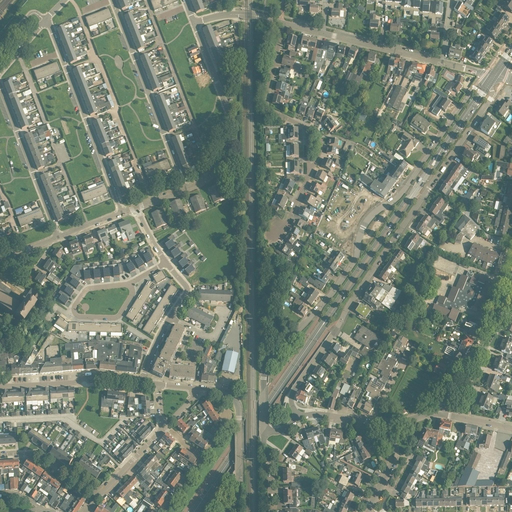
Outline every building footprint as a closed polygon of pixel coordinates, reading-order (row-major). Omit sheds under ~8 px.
[(131,4),(136,2),(135,0),(131,0),(126,2),(119,5),(122,10),(128,8),(132,6),(131,4)] [(158,10),(162,8),(158,0),(155,0),(150,2),(154,12),(155,11),(154,11),(158,10)] [(166,7),(170,5),(167,0),(158,0),(162,8),(166,7)] [(194,8),(201,5),(199,0),(197,0),(191,2),(194,8)] [(201,5),(194,8),(196,14),(204,11),(204,10),(206,9),(205,7),(211,5),(216,2),(215,0),(214,0),(208,3),(205,4),(205,3),(201,5)] [(315,7),(315,4),(311,4),(310,7),(309,7),(310,1),(302,0),(300,0),(300,5),(308,6),(307,12),(310,12),(310,13),(318,14),(319,7),(315,7)] [(392,2),(392,0),(385,0),(385,5),(385,6),(391,7),(391,10),(394,10),(395,3),(392,2)] [(404,11),(404,3),(401,3),(401,0),(395,0),(395,3),(394,10),(395,10),(395,7),(400,8),(400,11),(404,11)] [(410,8),(411,0),(404,0),(404,3),(404,11),(404,12),(410,12),(409,15),(413,16),(414,8),(410,8)] [(423,9),(420,8),(420,0),(414,0),(414,8),(413,16),(414,12),(419,13),(419,15),(422,15),(423,9)] [(511,14),(511,13),(511,3),(508,1),(505,5),(501,3),(500,4),(493,0),(487,0),(488,0),(499,8),(501,6),(503,8),(511,14)] [(429,13),(430,3),(424,3),(423,9),(422,15),(422,17),(428,17),(428,20),(432,20),(432,13),(429,13)] [(473,9),(467,5),(466,8),(458,3),(455,8),(468,17),(473,9)] [(342,11),(342,8),(342,4),(336,4),(336,11),(332,10),(331,17),(340,18),(340,11),(342,11)] [(441,19),(442,13),(443,13),(443,8),(442,8),(443,5),(442,5),(437,4),(437,5),(436,5),(435,14),(433,14),(433,13),(432,13),(432,20),(431,25),(436,26),(436,19),(441,19)] [(101,12),(105,22),(113,19),(109,9),(105,11),(101,13),(101,12)] [(105,22),(101,12),(97,14),(93,16),(93,15),(97,25),(105,22)] [(136,19),(139,18),(139,17),(138,15),(132,17),(131,15),(129,12),(124,14),(125,17),(124,17),(126,23),(136,19)] [(97,25),(93,15),(89,17),(86,19),(86,18),(85,18),(89,28),(97,25)] [(376,15),(370,15),(369,19),(371,19),(370,29),(378,29),(379,21),(375,20),(376,15)] [(509,19),(502,15),(500,18),(496,16),(494,18),(498,20),(505,25),(507,23),(508,23),(509,22),(508,20),(509,19)] [(138,22),(141,21),(139,18),(136,19),(126,23),(129,28),(135,26),(139,24),(138,22)] [(466,23),(468,24),(471,26),(476,20),(473,18),(470,22),(468,20),(466,23)] [(492,20),(490,22),(502,30),(503,28),(505,28),(506,27),(505,25),(498,20),(496,23),(492,20)] [(502,30),(490,22),(489,24),(494,27),(492,30),(498,35),(499,34),(500,35),(501,33),(500,32),(502,30)] [(403,34),(403,30),(399,29),(399,24),(396,23),(395,23),(395,26),(391,26),(390,30),(387,30),(387,32),(403,34)] [(131,34),(137,32),(136,28),(135,26),(129,28),(131,34)] [(202,30),(205,36),(212,33),(210,27),(202,30)] [(436,28),(430,27),(430,31),(431,31),(430,41),(439,42),(440,32),(436,32),(436,28)] [(498,35),(492,30),(488,27),(486,29),(487,30),(485,33),(488,35),(495,40),(495,39),(497,40),(498,38),(497,37),(498,35)] [(59,36),(66,33),(72,31),(71,28),(68,29),(64,30),(63,28),(57,30),(59,36)] [(223,28),(219,30),(216,31),(212,33),(205,36),(207,42),(215,38),(219,37),(217,34),(220,33),(224,31),(223,28)] [(72,31),(66,33),(59,36),(61,42),(68,39),(72,37),(71,35),(77,32),(76,29),(76,30),(72,31)] [(137,32),(131,34),(133,40),(139,37),(144,36),(146,35),(145,32),(144,29),(141,30),(137,32)] [(290,51),(291,47),(294,48),(297,38),(289,36),(286,50),(290,51)] [(478,41),(482,44),(489,49),(490,46),(492,47),(493,45),(492,44),(492,43),(486,39),(486,38),(482,36),(479,40),(479,39),(478,41)] [(135,46),(142,43),(139,37),(133,40),(135,46)] [(217,44),(215,38),(207,42),(209,47),(217,44)] [(301,51),(302,49),(307,50),(310,39),(304,38),(302,44),(299,43),(297,50),(301,51)] [(70,45),(77,42),(75,39),(69,41),(68,39),(61,42),(63,47),(70,45)] [(307,50),(313,51),(311,61),(315,62),(318,50),(315,49),(317,41),(310,39),(307,50)] [(78,45),(77,44),(77,42),(70,45),(63,47),(66,53),(72,50),(77,49),(75,46),(78,45)] [(211,53),(225,47),(223,42),(221,43),(217,44),(209,47),(211,53)] [(138,51),(144,49),(142,43),(135,46),(137,51),(138,51)] [(326,62),(327,56),(330,44),(323,43),(321,50),(318,49),(318,50),(315,62),(313,68),(320,70),(322,65),(323,61),(326,62)] [(331,45),(330,44),(327,56),(334,58),(335,54),(337,46),(333,45),(333,44),(331,44),(331,45)] [(454,50),(450,49),(449,57),(449,58),(451,59),(452,57),(454,58),(457,45),(456,44),(454,50)] [(489,49),(482,44),(480,47),(475,44),(474,46),(485,54),(487,51),(488,52),(489,50),(488,49),(489,49)] [(485,54),(474,46),(473,48),(475,49),(473,52),(482,58),(484,58),(485,57),(484,56),(485,54)] [(227,53),(225,47),(211,53),(213,59),(221,55),(227,53)] [(342,56),(344,57),(348,57),(352,50),(346,48),(339,47),(337,55),(336,59),(341,60),(342,56)] [(354,60),(357,53),(358,52),(352,49),(352,50),(348,57),(342,69),(346,71),(351,59),(354,60)] [(80,50),(73,53),(72,50),(66,53),(68,59),(74,56),(81,53),(80,50)] [(223,59),(229,57),(231,62),(239,59),(236,50),(232,51),(227,53),(221,55),(213,59),(216,64),(223,61),(223,59)] [(474,56),(472,59),(472,60),(472,61),(473,62),(474,61),(478,64),(479,63),(480,63),(481,62),(480,61),(482,58),(473,52),(471,51),(470,53),(474,56)] [(81,53),(74,56),(68,59),(70,64),(76,62),(75,59),(80,58),(80,57),(87,55),(86,52),(85,52),(83,53),(81,53)] [(368,62),(362,74),(364,75),(366,76),(372,63),(377,65),(379,58),(376,57),(376,56),(370,54),(368,62)] [(142,63),(148,61),(146,55),(140,58),(142,63)] [(295,63),(295,60),(284,58),(282,65),(291,67),(290,70),(300,72),(302,65),(295,63)] [(390,74),(390,72),(393,72),(396,60),(393,59),(393,60),(390,59),(387,74),(390,74)] [(397,77),(397,76),(398,69),(399,69),(401,62),(398,61),(398,60),(396,60),(393,72),(393,73),(395,74),(393,81),(395,81),(397,77)] [(144,69),(151,67),(148,61),(142,63),(144,69)] [(398,69),(397,76),(397,77),(399,78),(401,72),(402,72),(405,63),(401,62),(399,69),(398,69)] [(49,66),(53,75),(61,72),(57,63),(53,64),(53,65),(50,66),(49,66)] [(415,75),(417,71),(418,66),(414,65),(411,64),(409,71),(407,70),(404,77),(408,78),(409,76),(410,77),(412,74),(413,74),(415,75)] [(159,70),(161,69),(164,68),(163,65),(156,68),(155,65),(151,67),(144,69),(147,75),(153,72),(157,71),(159,70)] [(41,69),(45,78),(53,75),(49,66),(45,67),(45,68),(42,69),(41,69)] [(415,75),(416,75),(419,76),(417,80),(417,81),(416,83),(417,83),(413,92),(415,92),(413,96),(416,98),(421,85),(422,86),(425,79),(426,78),(424,77),(422,76),(423,74),(423,75),(425,67),(422,67),(418,66),(417,71),(415,75)] [(426,87),(428,82),(431,83),(432,84),(434,84),(435,84),(436,81),(438,75),(434,74),(435,73),(433,73),(434,70),(433,69),(434,69),(429,68),(427,75),(426,78),(425,79),(422,86),(426,87)] [(45,78),(41,69),(37,70),(37,71),(34,72),(33,72),(37,82),(45,78)] [(75,77),(81,74),(85,72),(88,71),(87,69),(80,71),(79,69),(73,71),(75,77)] [(291,75),(290,75),(291,70),(285,69),(284,71),(281,71),(279,77),(286,79),(290,80),(291,75)] [(149,81),(155,78),(153,72),(147,75),(149,81)] [(340,90),(342,90),(341,93),(344,94),(345,92),(348,86),(353,75),(348,73),(340,90)] [(83,80),(82,77),(81,74),(75,77),(77,82),(83,80)] [(155,78),(149,81),(151,86),(157,84),(162,82),(167,80),(172,78),(171,75),(160,79),(160,78),(156,80),(155,78)] [(360,78),(353,75),(348,86),(357,90),(362,79),(360,78)] [(459,77),(458,82),(456,81),(453,84),(450,82),(448,85),(444,90),(450,94),(453,89),(453,90),(458,93),(458,94),(462,87),(464,78),(459,77)] [(79,88),(85,85),(92,83),(91,80),(88,81),(84,82),(83,80),(77,82),(79,88)] [(6,90),(13,88),(19,85),(18,82),(12,85),(11,82),(4,85),(6,90)] [(164,88),(163,85),(162,82),(157,84),(151,86),(153,92),(159,89),(164,88)] [(92,83),(85,85),(79,88),(81,94),(88,91),(87,89),(91,87),(93,86),(92,83)] [(293,95),(290,95),(292,87),(278,84),(276,91),(282,93),(281,96),(292,98),(293,95)] [(19,85),(13,88),(6,90),(9,96),(15,93),(19,92),(19,91),(20,91),(19,89),(20,88),(19,85)] [(386,104),(388,105),(388,107),(398,111),(407,90),(397,86),(391,100),(389,99),(386,104)] [(89,94),(88,91),(81,94),(83,99),(90,97),(94,95),(93,92),(89,94)] [(9,96),(11,101),(17,99),(21,97),(20,95),(16,96),(15,93),(9,96)] [(451,104),(446,101),(448,98),(442,94),(441,97),(445,100),(439,108),(445,112),(451,104)] [(92,102),(96,101),(95,98),(94,95),(90,97),(83,99),(86,105),(92,102)] [(171,99),(170,96),(167,97),(166,95),(162,96),(156,99),(158,104),(164,102),(168,100),(171,99)] [(11,101),(13,107),(19,105),(19,102),(23,101),(23,100),(25,99),(24,96),(21,97),(17,99),(11,101)] [(288,101),(289,99),(292,99),(292,98),(281,96),(281,98),(274,97),(273,104),(280,106),(281,103),(283,103),(284,100),(288,101)] [(86,105),(88,111),(94,108),(101,106),(100,102),(99,99),(96,101),(92,102),(86,105)] [(302,99),(301,101),(298,108),(300,109),(298,114),(304,116),(305,115),(307,108),(309,104),(303,101),(304,100),(302,99)] [(503,117),(511,105),(505,100),(503,103),(501,102),(494,111),(503,117)] [(160,110),(167,107),(164,102),(158,104),(160,110)] [(25,109),(28,108),(31,107),(30,103),(25,105),(24,103),(19,105),(13,107),(15,113),(22,110),(25,109)] [(94,108),(88,111),(90,116),(96,114),(98,113),(98,110),(102,109),(101,106),(94,108)] [(169,113),(173,111),(171,106),(167,107),(160,110),(162,116),(169,113)] [(185,107),(173,111),(169,113),(162,116),(164,121),(171,119),(175,117),(176,117),(175,114),(178,113),(186,110),(185,107)] [(307,108),(305,115),(307,116),(307,117),(310,119),(310,120),(311,120),(311,121),(312,121),(313,118),(316,111),(307,108)] [(317,108),(316,111),(313,118),(319,121),(318,122),(320,122),(320,123),(321,120),(324,113),(319,111),(320,109),(317,108)] [(15,113),(17,118),(24,116),(22,110),(15,113)] [(361,113),(359,120),(364,122),(367,115),(361,113)] [(20,124),(26,122),(32,119),(31,116),(25,118),(24,116),(17,118),(20,124)] [(430,126),(423,121),(424,120),(417,116),(411,125),(425,134),(427,130),(429,130),(429,129),(428,129),(430,126),(430,125),(430,126)] [(180,122),(183,121),(181,117),(176,120),(175,117),(171,119),(164,121),(167,127),(177,123),(180,122)] [(338,119),(332,117),(326,122),(323,124),(327,128),(334,123),(338,119)] [(491,137),(496,131),(498,128),(501,124),(490,117),(488,120),(495,125),(491,130),(488,135),(491,137)] [(32,119),(26,122),(20,124),(22,130),(28,127),(27,125),(32,123),(31,123),(34,122),(32,119)] [(95,129),(101,126),(112,122),(108,123),(107,121),(100,123),(99,120),(93,123),(95,129)] [(485,124),(484,125),(491,130),(495,125),(488,120),(488,121),(486,124),(485,124)] [(174,127),(181,125),(184,124),(183,121),(180,122),(177,123),(167,127),(169,133),(175,130),(174,127)] [(112,122),(101,126),(95,129),(97,134),(103,132),(102,129),(109,127),(110,129),(118,126),(117,124),(114,125),(112,122)] [(334,123),(327,128),(330,133),(334,129),(336,132),(342,127),(340,125),(337,127),(334,123)] [(49,133),(46,125),(37,129),(39,134),(32,137),(31,134),(24,136),(27,142),(49,133)] [(491,130),(484,125),(483,127),(481,131),(488,136),(488,135),(491,130)] [(283,127),(283,135),(298,135),(298,129),(293,129),(293,126),(286,126),(286,127),(283,127)] [(99,140),(106,137),(104,134),(103,132),(97,134),(99,140)] [(51,137),(49,133),(27,142),(29,148),(35,145),(40,144),(39,141),(51,137)] [(402,156),(403,155),(407,158),(414,148),(415,148),(418,143),(405,134),(402,139),(405,142),(398,152),(400,153),(399,154),(402,156)] [(298,135),(283,135),(281,135),(282,144),(284,144),(293,143),(293,140),(298,140),(298,135)] [(101,146),(108,143),(106,137),(99,140),(101,146)] [(174,145),(180,143),(178,137),(171,139),(174,145)] [(473,142),(475,143),(473,145),(475,143),(479,146),(475,151),(477,152),(485,157),(487,154),(484,151),(485,150),(488,146),(478,139),(479,137),(478,139),(476,137),(473,142)] [(187,149),(186,144),(188,143),(187,140),(184,141),(180,143),(174,145),(176,151),(182,148),(183,150),(187,149)] [(338,147),(339,141),(330,140),(330,144),(328,143),(328,145),(329,146),(329,149),(336,149),(337,147),(338,147)] [(117,146),(116,146),(115,143),(113,144),(109,145),(108,143),(101,146),(104,151),(110,149),(114,147),(117,146)] [(298,146),(293,146),(293,143),(284,144),(284,146),(286,147),(286,152),(290,152),(299,152),(298,146)] [(44,148),(43,145),(36,148),(35,145),(29,148),(31,153),(37,151),(44,148)] [(39,156),(43,155),(43,152),(45,151),(44,148),(37,151),(31,153),(33,159),(40,157),(39,156)] [(178,156),(184,154),(189,152),(191,151),(190,148),(187,149),(183,150),(182,148),(176,151),(178,156)] [(106,157),(112,155),(110,149),(104,151),(106,157)] [(463,156),(471,162),(474,159),(477,161),(479,158),(481,159),(480,161),(483,162),(486,158),(485,157),(477,152),(475,154),(475,153),(474,154),(467,150),(465,153),(464,153),(463,155),(463,156)] [(159,160),(167,157),(164,151),(157,153),(159,160)] [(299,152),(290,152),(286,152),(286,158),(286,161),(294,160),(294,157),(299,157),(299,152)] [(400,162),(390,155),(389,157),(386,155),(384,153),(381,157),(384,159),(396,167),(404,172),(405,170),(406,170),(407,168),(408,167),(400,162)] [(180,162),(187,159),(184,154),(178,156),(180,162)] [(39,156),(40,157),(33,159),(35,165),(42,162),(53,158),(52,155),(45,157),(44,155),(43,155),(39,156)] [(110,169),(117,167),(121,165),(123,164),(125,164),(124,161),(122,161),(120,162),(119,160),(118,157),(117,157),(117,156),(113,157),(115,161),(108,164),(110,169)] [(43,166),(47,165),(48,165),(47,164),(54,161),(53,158),(42,162),(35,165),(38,171),(44,168),(43,166)] [(188,162),(187,159),(180,162),(182,168),(189,165),(195,163),(194,160),(192,160),(188,162)] [(332,159),(331,163),(324,160),(321,167),(330,171),(333,164),(339,167),(341,162),(339,162),(332,159)] [(160,163),(164,173),(164,172),(167,171),(172,170),(168,160),(160,163)] [(294,160),(286,161),(286,164),(290,164),(290,169),(299,169),(299,163),(294,163),(294,160)] [(200,161),(195,163),(189,165),(182,168),(185,174),(186,177),(193,174),(190,168),(194,167),(194,166),(196,165),(197,167),(200,167),(200,166),(200,161)] [(511,164),(496,162),(496,166),(505,168),(504,174),(511,175),(511,164)] [(152,166),(156,176),(156,175),(159,174),(164,173),(160,163),(152,166)] [(403,174),(404,172),(396,167),(394,170),(388,166),(384,163),(382,165),(386,168),(400,178),(401,176),(402,176),(403,174)] [(472,170),(466,165),(464,168),(458,164),(453,171),(462,177),(467,170),(468,172),(470,173),(472,170)] [(156,176),(152,166),(144,169),(148,179),(148,178),(151,177),(156,176)] [(110,169),(113,175),(119,173),(117,167),(110,169)] [(399,179),(400,178),(386,168),(385,171),(391,175),(389,178),(396,183),(397,182),(398,182),(399,180),(399,179)] [(294,179),(294,175),(299,174),(299,169),(290,169),(287,169),(287,178),(294,179)] [(384,199),(390,191),(381,184),(380,185),(375,182),(370,179),(365,175),(366,174),(365,174),(364,172),(362,171),(358,181),(361,183),(384,199)] [(449,178),(454,182),(457,184),(462,178),(462,177),(453,171),(449,178)] [(40,177),(42,183),(49,180),(55,178),(60,176),(59,172),(54,174),(54,175),(52,176),(52,175),(47,177),(46,175),(40,177)] [(316,179),(324,183),(327,176),(331,178),(332,175),(325,172),(324,175),(319,172),(316,179)] [(121,178),(128,176),(127,173),(124,174),(120,175),(119,173),(113,175),(115,181),(121,178)] [(128,176),(121,178),(115,181),(117,186),(123,184),(122,181),(126,180),(129,179),(128,176)] [(294,179),(287,178),(285,177),(281,185),(285,186),(293,190),(296,183),(293,182),(294,179)] [(49,180),(42,183),(45,188),(51,186),(50,184),(54,182),(57,181),(55,178),(49,180)] [(384,179),(381,184),(390,191),(391,190),(392,190),(393,189),(393,188),(396,183),(389,178),(386,181),(384,179)] [(457,184),(454,182),(449,178),(444,185),(454,192),(458,185),(457,184)] [(127,182),(123,184),(117,186),(119,192),(126,190),(132,187),(131,184),(128,185),(127,182)] [(104,184),(96,187),(100,197),(103,195),(103,196),(108,194),(104,184)] [(310,191),(318,195),(320,191),(324,193),(327,188),(320,184),(319,187),(313,184),(310,191)] [(61,185),(58,186),(56,187),(52,188),(51,186),(45,188),(47,194),(53,192),(63,188),(61,185)] [(211,196),(221,192),(218,185),(208,189),(209,192),(210,192),(212,196),(211,196)] [(453,192),(454,192),(444,185),(439,192),(445,196),(448,198),(452,191),(453,192)] [(293,190),(285,186),(283,191),(279,190),(278,192),(284,195),(286,192),(290,195),(293,190)] [(47,194),(49,200),(55,197),(54,195),(59,193),(58,193),(66,190),(65,187),(63,188),(53,192),(47,194)] [(96,187),(89,191),(92,200),(97,198),(100,197),(96,187)] [(121,198),(128,195),(130,195),(129,192),(133,190),(132,187),(126,190),(119,192),(121,198)] [(89,191),(81,194),(84,203),(89,201),(92,200),(89,191)] [(221,192),(211,196),(212,196),(213,200),(212,200),(214,203),(224,200),(221,192)] [(284,195),(278,192),(277,195),(274,200),(278,201),(286,205),(288,200),(283,198),(284,195)] [(468,202),(473,195),(468,192),(466,196),(465,195),(463,198),(468,202)] [(193,206),(203,202),(200,195),(190,199),(191,202),(192,202),(193,206)] [(511,196),(504,195),(502,203),(511,205),(511,196)] [(56,199),(55,197),(49,200),(51,205),(57,203),(65,200),(69,199),(68,196),(63,197),(60,198),(56,199)] [(317,209),(320,203),(321,200),(314,196),(313,199),(307,196),(304,203),(313,207),(317,209)] [(439,199),(434,206),(443,212),(448,205),(439,199)] [(58,206),(63,204),(66,203),(65,200),(57,203),(51,205),(53,211),(60,209),(59,208),(58,206)] [(172,211),(182,207),(179,200),(169,204),(171,207),(172,207),(173,211),(172,211)] [(277,211),(278,208),(283,210),(286,205),(278,201),(276,207),(272,205),(271,208),(277,211)] [(203,202),(193,206),(194,206),(195,210),(194,210),(195,214),(205,210),(203,202)] [(71,204),(68,205),(66,206),(67,207),(64,209),(63,209),(62,207),(59,208),(60,209),(53,211),(56,217),(62,214),(74,209),(75,209),(72,203),(71,204)] [(498,211),(501,211),(511,214),(511,209),(511,205),(502,203),(500,203),(498,211)] [(443,220),(442,214),(443,212),(434,206),(429,213),(434,215),(432,218),(440,223),(442,224),(444,221),(443,220)] [(173,211),(175,215),(174,215),(175,218),(185,214),(182,207),(172,211),(173,211)] [(33,212),(36,222),(37,222),(36,221),(39,220),(39,221),(44,219),(41,209),(33,212)] [(76,212),(75,211),(74,209),(62,214),(56,217),(58,222),(64,220),(63,217),(76,212)] [(309,220),(310,216),(312,217),(314,211),(309,209),(307,212),(302,209),(299,215),(306,219),(309,220)] [(164,217),(161,210),(151,214),(152,217),(153,217),(155,221),(154,221),(164,217)] [(511,214),(501,211),(500,213),(504,214),(502,220),(509,222),(511,214)] [(36,222),(33,212),(25,215),(29,225),(33,223),(33,222),(36,221),(36,222)] [(29,225),(25,215),(17,218),(21,228),(26,226),(25,225),(28,224),(28,225),(29,225)] [(421,223),(430,229),(431,227),(428,225),(429,224),(432,225),(434,223),(438,226),(440,223),(432,218),(431,220),(426,216),(421,223)] [(480,230),(464,216),(455,226),(461,232),(457,236),(455,242),(461,244),(463,237),(465,236),(470,240),(480,230)] [(167,225),(164,217),(154,221),(155,221),(156,225),(155,225),(157,228),(167,225)] [(509,222),(502,220),(496,219),(494,226),(495,227),(497,227),(507,230),(509,222)] [(305,225),(307,226),(309,224),(301,220),(300,223),(295,221),(293,226),(294,227),(301,230),(301,229),(302,227),(304,228),(305,225)] [(118,226),(119,229),(118,229),(119,231),(120,231),(119,232),(121,236),(123,241),(128,239),(129,241),(135,239),(128,222),(118,226)] [(430,229),(421,223),(416,230),(422,234),(425,236),(428,231),(431,233),(432,231),(430,229)] [(119,229),(118,226),(118,224),(117,225),(118,226),(116,227),(116,226),(115,225),(111,227),(112,228),(108,230),(108,231),(107,231),(108,234),(109,233),(110,236),(111,236),(114,234),(115,234),(117,238),(121,236),(119,232),(120,231),(119,231),(118,229),(119,229)] [(287,233),(294,236),(293,238),(296,239),(297,237),(298,235),(302,236),(305,231),(301,229),(301,230),(294,227),(293,229),(292,228),(290,232),(289,231),(288,233),(287,233)] [(507,230),(497,227),(496,229),(496,230),(500,231),(499,236),(505,238),(507,230)] [(108,234),(107,231),(105,232),(105,231),(97,234),(100,241),(103,240),(104,243),(109,241),(107,238),(108,238),(106,235),(108,234)] [(409,241),(418,248),(423,241),(414,235),(409,241)] [(90,236),(90,237),(83,239),(85,246),(86,247),(82,249),(85,254),(88,253),(87,251),(90,250),(89,250),(95,248),(90,236)] [(175,246),(171,242),(175,239),(172,236),(164,241),(167,244),(165,246),(168,251),(170,249),(175,246)] [(293,239),(290,237),(288,236),(285,241),(289,244),(287,246),(292,250),(298,253),(301,250),(295,246),(298,243),(295,241),(293,239)] [(410,252),(412,249),(416,252),(418,248),(409,241),(404,248),(410,252)] [(69,245),(72,252),(79,249),(76,242),(69,245)] [(180,254),(177,250),(180,247),(178,244),(175,246),(170,249),(172,253),(170,254),(174,259),(180,254)] [(476,258),(480,260),(485,250),(482,249),(483,248),(478,245),(477,246),(475,244),(468,254),(472,256),(469,262),(473,264),(476,258)] [(292,250),(287,246),(286,245),(284,247),(282,245),(278,250),(279,250),(277,253),(275,252),(283,258),(286,262),(287,261),(288,260),(288,259),(287,257),(292,250)] [(341,263),(344,258),(346,254),(341,251),(332,247),(331,249),(333,251),(330,255),(341,263)] [(52,256),(55,258),(59,260),(63,254),(57,249),(52,256)] [(154,257),(150,249),(146,251),(148,255),(143,257),(143,258),(145,262),(147,264),(152,262),(151,259),(154,257)] [(482,268),(486,270),(488,264),(492,265),(496,254),(493,253),(493,252),(488,250),(487,251),(485,250),(480,260),(484,262),(482,268)] [(398,251),(393,258),(402,264),(402,263),(406,266),(408,263),(404,260),(403,262),(400,260),(404,255),(398,251)] [(325,259),(337,268),(341,263),(330,255),(327,253),(324,252),(322,254),(326,257),(325,259)] [(188,264),(184,259),(187,257),(185,253),(177,260),(180,263),(178,264),(182,269),(184,267),(188,264)] [(496,254),(492,265),(496,266),(494,272),(498,273),(500,269),(504,270),(505,268),(504,268),(507,258),(504,257),(505,255),(499,253),(498,255),(496,254)] [(145,262),(143,258),(143,257),(141,254),(137,256),(139,260),(135,262),(134,262),(137,267),(138,269),(143,266),(142,264),(145,262)] [(400,266),(402,264),(393,258),(388,265),(394,269),(397,264),(400,266)] [(137,267),(134,262),(135,262),(133,259),(132,259),(129,261),(131,264),(126,267),(130,274),(135,271),(134,269),(137,267)] [(324,272),(328,275),(331,271),(334,273),(335,273),(336,273),(336,272),(336,271),(336,270),(337,268),(325,259),(323,262),(328,265),(324,272)] [(43,269),(49,273),(54,266),(48,261),(48,262),(43,269)] [(194,271),(191,267),(194,264),(191,261),(188,264),(184,267),(186,270),(185,272),(188,276),(194,271)] [(123,274),(122,265),(118,265),(118,269),(113,270),(112,270),(113,275),(113,278),(119,277),(119,275),(123,274)] [(391,274),(394,269),(388,265),(384,271),(392,277),(394,276),(391,274)] [(84,273),(83,269),(83,266),(74,267),(69,273),(72,275),(72,274),(79,279),(80,278),(84,278),(83,273),(84,273)] [(113,275),(112,270),(113,270),(112,266),(108,266),(108,270),(103,271),(103,276),(103,279),(109,278),(109,276),(113,275)] [(103,276),(103,271),(103,267),(102,267),(98,267),(99,271),(93,272),(93,277),(94,280),(100,279),(99,277),(103,276)] [(93,277),(93,272),(93,268),(88,268),(89,273),(84,273),(83,273),(84,278),(84,281),(90,280),(90,278),(93,277)] [(166,279),(162,271),(157,274),(157,276),(153,278),(154,281),(152,283),(156,285),(157,285),(166,279)] [(391,279),(392,277),(384,271),(379,278),(385,282),(388,277),(391,279)] [(326,278),(328,275),(324,272),(320,277),(314,274),(313,277),(316,279),(325,285),(327,283),(328,283),(329,283),(329,282),(330,282),(330,281),(329,280),(326,278)] [(431,313),(435,314),(455,322),(458,314),(461,308),(463,307),(471,311),(473,308),(480,311),(486,298),(488,299),(491,292),(494,285),(486,282),(487,279),(480,276),(479,280),(472,278),(474,274),(468,272),(467,275),(468,276),(467,278),(461,275),(459,282),(458,282),(456,289),(452,287),(450,294),(449,294),(450,294),(447,300),(440,296),(436,305),(435,305),(431,313)] [(59,284),(61,281),(50,273),(48,276),(59,284)] [(39,274),(40,274),(35,281),(34,281),(41,285),(46,278),(39,274)] [(77,283),(80,280),(79,279),(72,274),(72,275),(70,278),(73,280),(70,285),(74,288),(76,290),(80,285),(77,283)] [(59,284),(48,276),(46,279),(57,286),(59,284)] [(325,285),(316,279),(315,282),(310,279),(308,282),(322,291),(325,285)] [(309,285),(306,284),(301,280),(299,282),(307,288),(309,285)] [(0,307),(1,308),(1,309),(2,310),(2,309),(5,311),(5,312),(6,312),(12,316),(10,318),(11,318),(10,320),(15,324),(11,329),(17,333),(24,322),(25,321),(26,320),(26,319),(27,318),(27,317),(28,316),(31,318),(37,309),(35,307),(35,306),(41,298),(31,291),(25,300),(24,298),(22,301),(0,285),(0,283),(1,283),(0,283),(0,282),(0,307)] [(72,291),(74,288),(70,285),(67,283),(66,282),(64,286),(67,288),(64,293),(68,296),(70,298),(74,293),(72,291)] [(150,295),(156,286),(156,285),(152,283),(150,282),(147,286),(146,285),(143,290),(150,295)] [(175,295),(178,290),(171,285),(165,295),(171,299),(174,294),(175,295)] [(396,290),(390,287),(385,285),(381,290),(374,285),(367,294),(381,304),(389,310),(395,314),(396,311),(391,308),(401,292),(396,290)] [(66,299),(68,296),(64,293),(61,291),(61,290),(58,294),(62,296),(58,301),(65,306),(68,301),(66,299)] [(145,304),(150,295),(143,290),(140,295),(141,296),(138,300),(145,304)] [(311,290),(311,291),(308,296),(315,301),(319,295),(311,290)] [(363,301),(376,310),(381,304),(367,294),(367,295),(366,294),(364,297),(365,297),(363,300),(362,301),(363,301)] [(169,303),(171,299),(165,295),(159,304),(165,308),(167,309),(170,304),(169,303)] [(305,299),(304,301),(311,306),(315,301),(308,296),(305,299)] [(139,313),(145,304),(138,300),(137,299),(134,304),(135,305),(133,309),(139,313)] [(298,313),(304,317),(307,311),(303,309),(305,305),(298,301),(298,300),(296,299),(294,303),(301,308),(298,313)] [(163,312),(165,308),(159,304),(154,313),(161,318),(164,313),(163,312)] [(369,321),(366,319),(371,312),(361,305),(360,307),(359,306),(358,307),(359,308),(356,312),(360,315),(358,318),(357,317),(367,324),(369,321)] [(192,319),(196,310),(194,309),(191,307),(191,306),(186,317),(186,316),(192,319)] [(133,322),(139,313),(133,309),(130,313),(129,312),(125,318),(133,322)] [(196,310),(192,319),(197,322),(202,312),(201,313),(200,312),(200,311),(196,309),(196,310)] [(202,312),(197,322),(203,325),(208,315),(207,315),(207,316),(205,315),(206,314),(202,312)] [(158,322),(161,318),(154,313),(148,322),(154,326),(157,322),(158,322)] [(211,317),(208,315),(203,325),(208,327),(208,328),(214,317),(213,317),(213,318),(211,318),(211,317)] [(68,325),(64,322),(65,321),(60,317),(55,325),(64,331),(65,330),(68,325)] [(153,331),(156,326),(154,326),(148,322),(142,331),(148,335),(151,331),(153,331)] [(476,325),(469,322),(468,325),(466,324),(465,327),(470,329),(469,332),(470,332),(469,335),(477,338),(479,334),(480,334),(481,332),(480,331),(481,330),(479,330),(479,329),(475,328),(476,325)] [(79,333),(79,325),(79,324),(73,323),(73,325),(68,325),(65,330),(68,331),(68,332),(79,333)] [(89,333),(89,324),(84,324),(84,325),(79,325),(79,333),(89,333)] [(100,333),(100,326),(95,326),(95,324),(89,324),(89,333),(100,333)] [(111,334),(111,326),(106,326),(106,324),(100,324),(100,326),(100,333),(111,334)] [(386,334),(391,330),(386,324),(381,328),(386,334)] [(122,334),(122,325),(116,325),(116,326),(111,326),(111,334),(122,334)] [(178,379),(185,380),(185,381),(188,381),(190,381),(190,380),(194,381),(195,370),(170,367),(170,365),(169,365),(185,330),(175,325),(173,329),(172,329),(171,331),(170,333),(171,334),(168,340),(167,340),(166,342),(165,342),(166,342),(165,345),(166,345),(162,352),(162,351),(161,354),(160,353),(160,354),(159,356),(160,356),(158,361),(157,361),(153,370),(154,371),(153,372),(154,373),(156,374),(157,375),(159,376),(161,376),(162,376),(163,375),(164,376),(164,375),(169,377),(169,378),(173,379),(173,380),(175,380),(178,380),(178,379)] [(375,351),(371,348),(378,338),(362,328),(354,340),(365,346),(361,352),(360,351),(358,354),(364,358),(369,360),(370,358),(368,357),(366,356),(369,351),(373,353),(375,351)] [(454,335),(452,338),(459,341),(471,347),(475,342),(466,337),(464,340),(454,335)] [(397,350),(402,352),(404,348),(408,340),(403,337),(400,343),(397,341),(393,349),(397,351),(397,350)] [(503,341),(502,345),(511,348),(511,340),(506,339),(505,342),(503,341)] [(461,346),(469,350),(471,347),(459,341),(457,344),(461,346)] [(94,350),(98,350),(99,342),(88,343),(88,348),(93,347),(94,350)] [(108,371),(115,372),(119,344),(99,342),(98,350),(109,351),(110,351),(108,371)] [(19,367),(19,376),(25,375),(25,367),(34,351),(35,349),(32,347),(34,343),(33,343),(30,347),(24,358),(19,367)] [(83,343),(76,344),(69,345),(70,351),(70,355),(71,360),(72,372),(86,371),(84,355),(83,343)] [(457,351),(465,355),(469,350),(461,346),(460,349),(455,346),(456,345),(452,343),(452,344),(450,348),(457,351)] [(121,363),(123,345),(119,344),(115,372),(127,373),(129,351),(126,351),(125,362),(125,363),(121,363)] [(348,361),(350,358),(347,355),(346,355),(343,353),(342,354),(339,351),(341,349),(334,344),(333,345),(331,347),(330,350),(342,358),(348,361)] [(404,348),(402,352),(404,354),(402,358),(406,361),(406,360),(411,362),(419,346),(415,344),(413,348),(412,347),(409,352),(406,350),(407,349),(404,348)] [(136,366),(137,361),(140,361),(142,349),(129,345),(129,346),(129,351),(127,373),(136,374),(136,369),(138,368),(138,366),(136,366)] [(208,345),(204,355),(209,357),(213,347),(208,345)] [(227,346),(222,345),(217,356),(215,361),(220,362),(221,358),(222,356),(224,357),(225,353),(226,354),(226,352),(227,346)] [(501,352),(510,355),(511,349),(511,348),(502,345),(500,348),(502,349),(501,352)] [(8,365),(11,365),(11,376),(12,376),(19,376),(19,367),(24,358),(14,358),(13,348),(7,349),(7,352),(8,365)] [(99,370),(108,371),(110,351),(109,351),(98,350),(97,360),(100,361),(99,370)] [(463,359),(465,355),(457,351),(456,353),(454,355),(452,354),(445,350),(444,353),(450,356),(459,364),(463,359)] [(25,367),(25,375),(31,375),(31,366),(35,358),(38,354),(34,351),(25,367)] [(226,352),(226,354),(221,372),(233,375),(238,355),(226,352)] [(364,358),(358,354),(353,352),(351,356),(355,358),(356,358),(362,361),(364,358)] [(100,361),(97,360),(93,360),(92,354),(84,355),(86,371),(94,370),(98,369),(99,370),(100,361)] [(330,368),(335,361),(337,358),(331,354),(329,357),(326,355),(322,362),(328,366),(330,368)] [(441,362),(443,358),(435,354),(432,358),(441,362)] [(45,364),(39,374),(39,375),(46,374),(62,373),(61,362),(61,359),(50,360),(50,356),(46,357),(47,364),(45,364)] [(395,366),(397,362),(396,362),(397,359),(395,358),(392,356),(390,359),(389,358),(387,362),(382,359),(380,364),(392,370),(394,366),(395,366)] [(61,358),(61,359),(61,362),(62,373),(65,372),(66,372),(69,372),(72,372),(71,360),(65,361),(65,357),(61,358)] [(511,359),(510,358),(509,361),(499,357),(498,361),(496,360),(495,363),(506,368),(507,364),(511,366),(511,359)] [(31,366),(31,375),(38,375),(38,370),(39,369),(39,365),(44,364),(44,362),(42,362),(42,358),(35,358),(31,366)] [(207,383),(213,383),(214,375),(212,375),(217,362),(214,361),(211,369),(208,375),(207,383)] [(439,363),(434,373),(443,377),(447,368),(439,363)] [(495,363),(493,367),(495,368),(494,371),(504,375),(506,371),(505,371),(506,368),(495,363)] [(389,375),(392,370),(380,364),(379,366),(375,364),(373,367),(377,369),(382,372),(380,375),(383,377),(382,379),(386,381),(387,379),(388,379),(390,375),(389,375)] [(201,375),(201,382),(207,383),(208,375),(211,369),(206,367),(204,367),(204,368),(202,367),(201,375)] [(327,377),(325,375),(327,373),(318,367),(313,374),(320,378),(319,379),(324,382),(327,377)] [(328,374),(335,378),(336,377),(340,379),(340,378),(337,375),(330,371),(328,374)] [(488,382),(497,386),(498,382),(500,379),(492,376),(490,375),(488,382)] [(385,384),(386,381),(382,379),(380,378),(379,381),(378,380),(375,379),(373,382),(371,381),(369,384),(368,386),(380,392),(382,388),(384,389),(386,384),(385,384)] [(316,387),(308,382),(306,384),(306,385),(305,385),(304,387),(300,394),(306,396),(311,397),(313,394),(311,392),(313,389),(314,390),(316,387)] [(500,387),(497,386),(488,382),(486,386),(489,387),(487,390),(498,393),(500,387)] [(345,397),(350,387),(344,384),(340,394),(345,397)] [(369,400),(370,401),(375,404),(376,401),(377,401),(379,397),(378,397),(380,392),(368,386),(365,391),(368,392),(365,397),(369,399),(369,400)] [(337,387),(336,390),(332,397),(328,410),(333,411),(339,391),(340,389),(337,387)] [(346,407),(354,391),(355,389),(350,387),(345,397),(342,404),(346,407)] [(355,389),(354,391),(346,407),(351,409),(354,404),(352,403),(354,398),(357,399),(361,392),(357,390),(355,389)] [(112,404),(113,394),(107,393),(107,396),(104,396),(103,403),(107,403),(112,404)] [(313,407),(316,399),(311,397),(306,396),(300,394),(298,393),(296,399),(297,402),(307,405),(308,404),(310,405),(313,407)] [(499,397),(493,395),(492,397),(485,395),(484,398),(482,397),(481,401),(489,404),(492,405),(495,398),(504,402),(504,399),(499,397)] [(509,416),(511,416),(511,402),(507,401),(508,398),(505,397),(504,399),(504,402),(503,402),(504,403),(502,409),(506,409),(505,413),(509,414),(509,416)] [(375,404),(370,401),(369,400),(367,403),(366,402),(364,406),(359,403),(356,408),(369,415),(371,410),(372,411),(374,407),(374,406),(375,404)] [(488,409),(491,410),(493,405),(492,405),(489,404),(481,401),(479,404),(481,405),(480,408),(488,411),(488,409)] [(204,409),(205,411),(211,406),(208,402),(204,405),(202,402),(200,403),(200,404),(197,406),(200,411),(204,409)] [(211,406),(205,411),(208,415),(214,411),(211,406)] [(134,414),(135,417),(143,417),(144,418),(150,418),(149,410),(142,410),(133,411),(133,414),(134,414)] [(214,411),(208,415),(211,420),(217,416),(214,411)] [(217,416),(211,420),(216,428),(218,426),(216,424),(221,421),(217,416)] [(155,428),(146,420),(142,424),(151,433),(155,428)] [(175,425),(179,429),(184,424),(180,420),(175,425)] [(190,426),(193,428),(197,423),(195,421),(193,423),(191,421),(186,426),(184,424),(179,429),(183,433),(188,428),(190,426)] [(434,454),(435,454),(436,455),(438,450),(439,447),(440,447),(443,432),(446,433),(445,437),(449,438),(449,437),(452,423),(443,421),(441,423),(439,433),(436,446),(436,449),(434,454)] [(151,433),(142,424),(139,428),(147,437),(151,433)] [(467,435),(463,443),(466,444),(470,435),(472,427),(467,426),(465,435),(467,435)] [(213,427),(209,432),(213,435),(217,430),(213,427)] [(477,434),(478,428),(472,427),(470,435),(466,444),(464,449),(468,450),(470,445),(469,445),(471,440),(475,441),(475,440),(478,440),(480,435),(477,434)] [(147,437),(139,428),(135,432),(143,440),(147,437)] [(314,438),(317,437),(320,446),(326,444),(324,438),(321,439),(317,428),(311,430),(314,438)] [(31,442),(37,433),(32,429),(26,438),(26,439),(31,442)] [(189,441),(194,444),(200,434),(198,433),(193,429),(187,435),(191,438),(189,441)] [(198,447),(204,438),(202,436),(205,431),(203,430),(200,434),(194,444),(198,447)] [(315,442),(314,438),(311,430),(305,433),(308,440),(302,442),(304,447),(307,449),(308,450),(312,453),(313,452),(310,444),(315,442)] [(336,439),(337,431),(331,430),(330,438),(327,438),(326,444),(326,447),(328,448),(329,442),(335,442),(336,439)] [(422,449),(423,448),(434,454),(436,449),(431,447),(434,432),(425,430),(417,446),(422,449)] [(337,431),(336,439),(340,440),(339,444),(345,445),(346,436),(343,436),(343,432),(337,431)] [(143,440),(135,432),(131,436),(139,445),(143,440)] [(36,445),(42,436),(37,433),(31,442),(36,445)] [(198,447),(203,451),(207,444),(205,443),(208,438),(210,440),(213,437),(208,433),(204,438),(198,447)] [(164,445),(166,443),(171,438),(167,434),(160,441),(164,445)] [(40,448),(46,440),(42,436),(36,445),(38,447),(40,448)] [(354,440),(351,442),(354,447),(364,443),(361,437),(358,439),(357,436),(353,438),(354,440)] [(483,450),(483,446),(484,446),(484,448),(489,449),(491,438),(484,437),(483,442),(480,442),(479,445),(479,449),(483,450)] [(137,447),(129,438),(125,443),(133,451),(137,447)] [(166,443),(170,447),(175,442),(171,438),(166,443)] [(45,452),(52,443),(46,440),(40,448),(45,452)] [(464,449),(466,444),(463,443),(460,441),(458,441),(455,448),(454,450),(457,451),(457,449),(458,449),(463,451),(464,449)] [(133,451),(125,443),(121,447),(130,455),(133,451)] [(366,447),(364,443),(354,447),(353,448),(355,452),(356,452),(366,447)] [(293,450),(299,455),(303,450),(296,446),(293,450)] [(54,458),(59,450),(54,447),(49,454),(54,458)] [(130,455),(121,447),(117,450),(126,459),(130,455)] [(366,447),(356,452),(358,457),(369,453),(366,447)] [(181,463),(183,459),(187,453),(183,449),(179,454),(178,453),(176,451),(171,456),(173,458),(174,458),(181,463)] [(58,461),(63,453),(59,450),(54,458),(58,461)] [(126,459),(117,450),(113,455),(122,463),(126,459)] [(295,460),(299,455),(293,450),(289,456),(295,460)] [(491,487),(492,487),(494,481),(476,481),(480,474),(474,471),(481,455),(473,452),(467,468),(466,468),(461,480),(458,487),(474,487),(488,487),(491,487)] [(504,470),(509,458),(511,454),(511,453),(506,452),(500,468),(504,470)] [(63,464),(68,456),(63,453),(58,461),(63,464)] [(187,453),(183,459),(181,463),(185,466),(192,456),(187,453)] [(366,463),(364,461),(371,458),(369,453),(358,457),(357,458),(360,465),(366,463)] [(106,465),(110,459),(106,455),(104,458),(102,461),(101,462),(99,464),(101,466),(103,463),(106,465)] [(67,467),(73,460),(68,456),(63,464),(67,467)] [(157,461),(154,458),(152,456),(148,460),(156,468),(157,468),(161,471),(162,469),(159,466),(155,463),(157,461)] [(185,466),(182,471),(186,474),(189,470),(187,468),(190,464),(193,465),(197,459),(192,456),(185,466)] [(87,463),(88,460),(84,457),(78,466),(82,469),(87,463)] [(414,467),(420,470),(424,472),(425,469),(422,467),(424,464),(428,466),(429,463),(418,457),(421,459),(419,463),(416,461),(417,462),(414,467)] [(93,464),(88,460),(87,463),(82,469),(87,472),(93,464)] [(156,468),(148,460),(144,464),(153,472),(156,468)] [(21,461),(21,465),(23,467),(21,470),(23,472),(22,474),(24,475),(26,472),(31,464),(27,461),(21,461)] [(26,472),(30,475),(35,466),(31,464),(26,472)] [(92,476),(96,469),(97,468),(93,464),(87,472),(92,476)] [(150,473),(157,479),(159,477),(144,464),(140,469),(148,475),(150,473)] [(346,474),(351,477),(361,482),(363,477),(351,471),(353,468),(347,465),(346,468),(348,469),(347,471),(346,474)] [(30,475),(26,480),(30,483),(31,481),(39,469),(35,466),(30,475)] [(420,470),(414,467),(412,472),(418,475),(420,470)] [(37,481),(43,472),(39,469),(31,481),(32,482),(34,479),(37,481)] [(96,469),(92,476),(96,479),(101,473),(96,469)] [(143,483),(148,488),(150,485),(146,481),(150,477),(148,476),(148,475),(140,469),(137,473),(144,480),(145,480),(143,483)] [(168,476),(169,477),(177,483),(182,476),(180,475),(180,476),(173,471),(168,476)] [(418,475),(412,472),(409,477),(415,480),(420,482),(422,484),(426,486),(427,484),(420,481),(421,480),(416,477),(418,475)] [(49,476),(45,473),(38,483),(42,486),(43,484),(49,476)] [(40,489),(44,492),(49,484),(53,479),(49,476),(43,484),(42,486),(41,487),(40,489)] [(177,483),(169,477),(168,476),(164,482),(171,487),(170,488),(172,490),(177,483)] [(346,487),(348,482),(358,487),(361,482),(351,477),(350,480),(342,476),(339,483),(344,486),(346,487)] [(409,477),(406,482),(412,485),(415,480),(409,477)] [(134,487),(138,483),(132,478),(128,482),(134,487)] [(44,492),(48,495),(51,490),(57,481),(53,479),(49,484),(44,492)] [(156,482),(159,484),(164,488),(165,489),(167,486),(158,479),(157,479),(156,482)] [(57,490),(61,484),(57,481),(51,490),(48,495),(52,498),(54,495),(55,494),(57,490)] [(134,487),(128,482),(124,486),(130,491),(134,487)] [(410,490),(412,485),(406,482),(404,487),(410,490)] [(28,494),(32,488),(28,485),(27,486),(24,492),(28,494)] [(60,495),(65,487),(62,486),(57,493),(60,495)] [(120,490),(126,495),(129,498),(133,494),(130,491),(124,486),(120,490)] [(284,498),(292,498),(297,498),(297,490),(299,490),(299,487),(291,487),(290,487),(290,492),(284,492),(284,498)] [(410,490),(404,487),(401,492),(402,493),(400,497),(403,499),(404,499),(405,500),(407,495),(408,493),(415,497),(416,495),(417,494),(414,492),(410,490)] [(165,489),(164,488),(162,491),(158,488),(154,494),(158,497),(164,502),(169,494),(167,493),(168,491),(165,489)] [(473,494),(472,494),(470,494),(470,495),(466,495),(467,501),(470,501),(470,506),(475,506),(475,489),(473,489),(473,494)] [(37,493),(33,490),(29,496),(33,499),(37,493)] [(129,506),(130,504),(132,501),(130,499),(129,498),(126,495),(120,490),(116,494),(124,501),(129,506)] [(347,493),(345,498),(352,501),(354,496),(347,493)] [(59,496),(55,494),(54,495),(52,498),(48,503),(51,505),(55,500),(56,500),(59,496)] [(85,501),(77,495),(76,497),(77,498),(78,497),(79,498),(76,501),(82,505),(85,501)] [(73,498),(70,496),(68,496),(66,500),(69,502),(80,509),(82,505),(76,501),(73,498)] [(145,497),(143,501),(152,507),(154,503),(145,497)] [(160,508),(164,502),(158,497),(155,503),(158,505),(158,506),(160,508)] [(297,498),(292,498),(284,498),(284,505),(290,505),(290,508),(297,508),(297,498)] [(345,498),(342,503),(349,506),(352,501),(345,498)] [(403,502),(396,502),(396,508),(404,508),(404,507),(409,507),(409,502),(405,500),(404,499),(403,499),(403,500),(403,502)] [(55,509),(59,502),(58,501),(56,500),(55,500),(51,505),(51,506),(55,509)] [(102,511),(104,510),(100,508),(103,504),(105,502),(103,500),(100,503),(98,506),(99,507),(95,511),(102,511)] [(143,501),(140,505),(146,509),(144,511),(151,511),(149,511),(152,507),(143,501)] [(70,509),(74,511),(77,511),(80,509),(69,502),(66,506),(70,509)] [(349,506),(342,503),(339,502),(336,507),(347,511),(349,506)]
